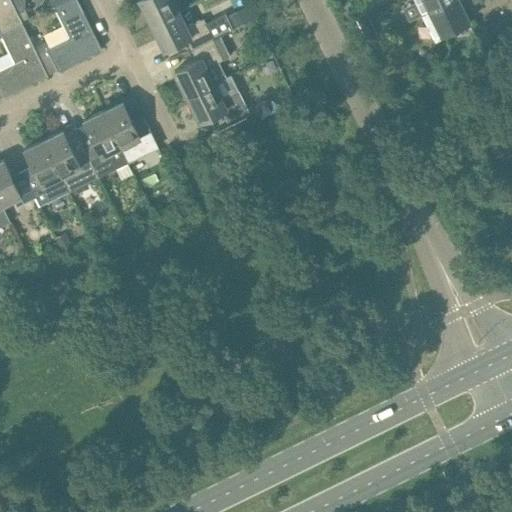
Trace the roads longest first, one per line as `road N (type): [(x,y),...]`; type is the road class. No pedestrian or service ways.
road 1 (secondary): [(477,371),(188,511)]
road 2 (unclassified): [(447,277),(313,0)]
road 3 (secondary): [(318,511),(511,417)]
road 4 (residential): [(131,51),(0,112)]
